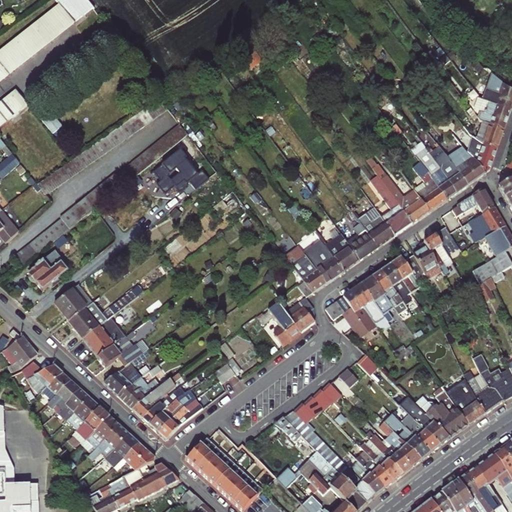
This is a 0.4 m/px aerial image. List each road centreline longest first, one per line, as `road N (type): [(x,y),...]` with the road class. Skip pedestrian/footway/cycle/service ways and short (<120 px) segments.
road 1 (residential): [(331,332),(317,307),(322,294),(487,181)]
road 2 (residential): [(170,458),(0,301)]
road 3 (residential): [(216,419),(240,444),(352,355),(331,332)]
road 4 (primary): [(511,421),(386,511)]
road 5 (residential): [(331,332),(216,419)]
